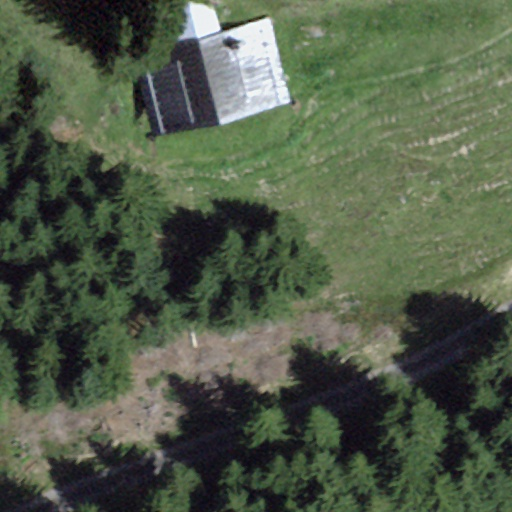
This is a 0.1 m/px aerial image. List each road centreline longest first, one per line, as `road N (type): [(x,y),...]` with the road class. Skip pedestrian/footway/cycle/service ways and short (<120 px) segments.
road 1 (unclassified): [(31,511),(383,379),(511,312)]
road 2 (track): [(314,16),(471,17),(511,4)]
